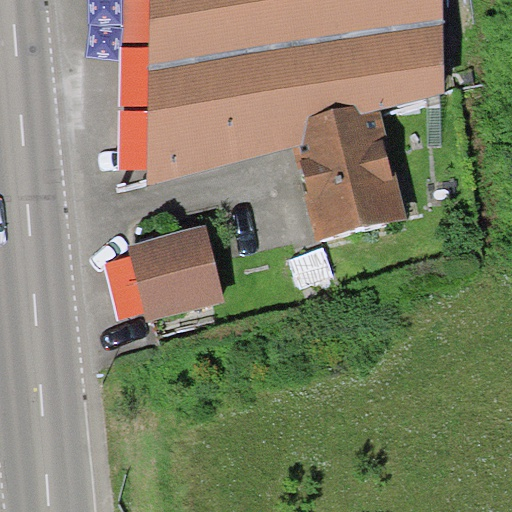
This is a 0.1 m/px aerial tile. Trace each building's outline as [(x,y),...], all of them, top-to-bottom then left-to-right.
[(122,0),(122,40),(150,41),(149,0),(122,0)] [(149,0),(150,41),(149,47),(148,104),(148,110),(147,170),(147,185),(293,147),(305,144),(299,118),(357,104),(360,114),(380,109),(444,92),(442,0),(149,0)] [(120,104),(148,104),(149,47),(121,47),(120,104)] [(407,217),(380,109),(360,114),(357,104),(299,118),(305,144),(293,147),(298,167),(302,166),(309,191),(305,192),(307,202),(316,239),(407,217)] [(118,169),(147,170),(148,110),(119,110),(118,169)] [(205,224),(128,245),(131,257),(146,312),(148,321),(225,299),(205,224)] [(146,312),(131,257),(105,264),(120,319),(146,312)]
